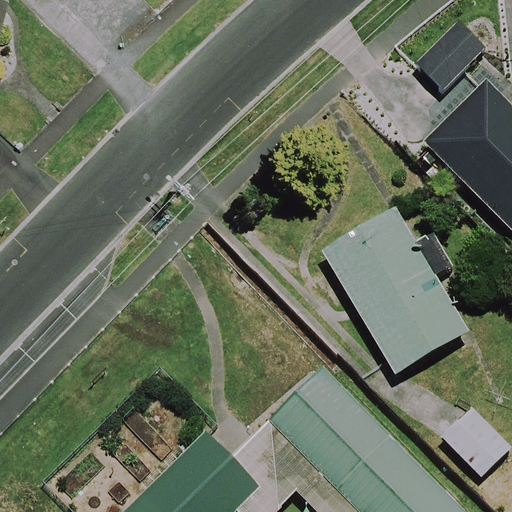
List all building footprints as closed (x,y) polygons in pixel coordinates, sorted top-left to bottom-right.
[(153,14),(142,0),(100,0),(89,8),(115,42),(153,14)] [(481,56),(455,29),(413,71),(439,98),(481,56)] [(511,90),(500,78),(424,152),(511,242),(511,90)] [(412,254),(392,219),(320,261),(391,385),(466,341),(433,284),(450,274),(432,243),(412,254)] [(463,511),(317,360),(240,434),(315,511),(463,511)] [(509,454),(470,416),(439,447),(478,486),(509,454)] [(239,511),(259,492),(203,439),(132,511),(239,511)]
